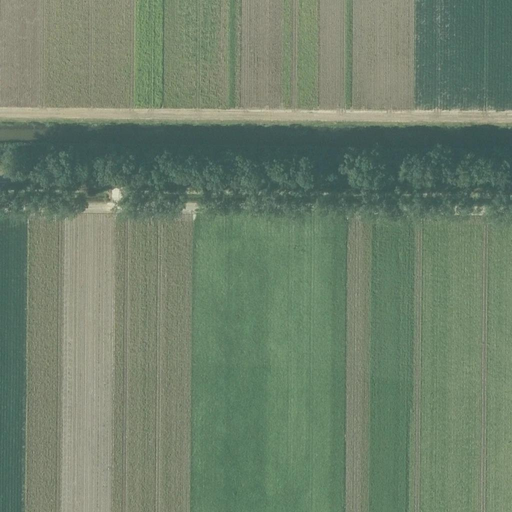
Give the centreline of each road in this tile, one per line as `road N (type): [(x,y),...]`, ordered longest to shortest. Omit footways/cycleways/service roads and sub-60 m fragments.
road 1 (unclassified): [(511,182),(0,177)]
road 2 (track): [(0,117),(420,124)]
